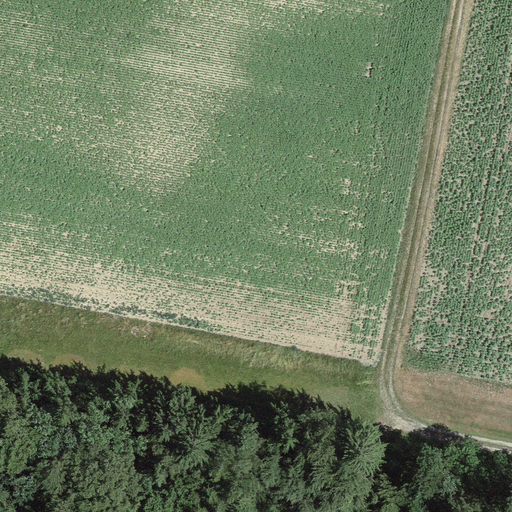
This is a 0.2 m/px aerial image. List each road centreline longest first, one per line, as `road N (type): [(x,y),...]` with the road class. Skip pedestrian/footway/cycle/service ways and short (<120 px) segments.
road 1 (track): [(362,511),(402,354),(467,0)]
road 2 (track): [(388,420),(511,445)]
